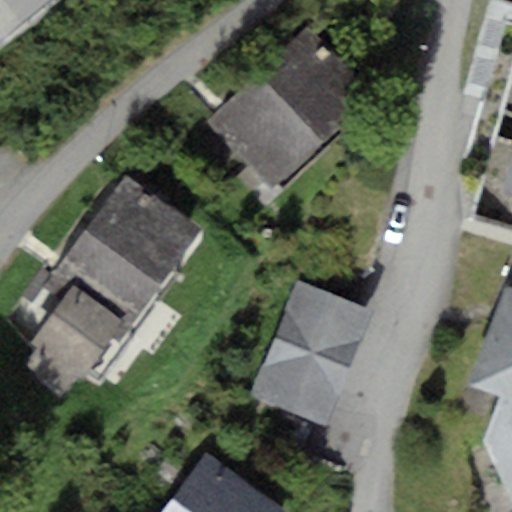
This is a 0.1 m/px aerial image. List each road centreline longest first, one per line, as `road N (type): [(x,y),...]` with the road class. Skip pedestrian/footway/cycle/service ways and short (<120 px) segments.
road 1 (residential): [(345,511),(405,295),(456,0)]
road 2 (residential): [(217,0),(95,80),(57,130),(0,235)]
